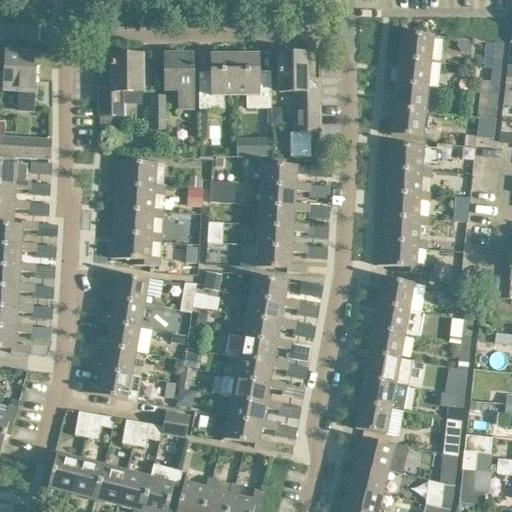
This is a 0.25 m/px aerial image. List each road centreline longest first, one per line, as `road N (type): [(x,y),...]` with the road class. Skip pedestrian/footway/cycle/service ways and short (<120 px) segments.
road 1 (residential): [(305,511),(341,274),(348,34)]
road 2 (residential): [(33,485),(62,364),(66,308),(71,217),(62,35)]
road 3 (residential): [(62,35),(348,34)]
